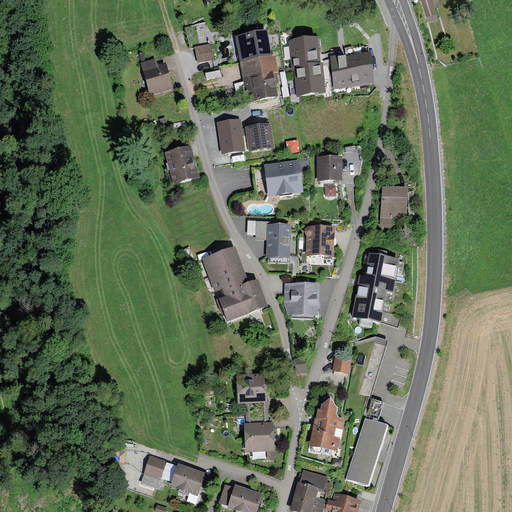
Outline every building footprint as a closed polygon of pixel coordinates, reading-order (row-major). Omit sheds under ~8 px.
[(421,0),(428,20),(438,17),(434,5),(442,3),(441,0),(421,0)] [(268,32),(235,38),(239,57),(245,87),(248,104),(279,99),(276,85),(277,85),(276,77),(280,77),(276,55),(272,56),(268,32)] [(319,41),(289,44),(291,72),(293,72),(296,99),(327,97),(324,64),(321,65),(321,60),(319,41)] [(216,44),(196,48),(199,63),(219,59),(216,44)] [(224,50),(226,61),(235,59),(232,48),(224,50)] [(375,86),(371,54),(330,59),(333,91),(375,86)] [(156,61),(142,65),(151,98),(172,92),(170,84),(165,65),(158,67),(156,61)] [(241,121),(217,124),(222,157),(246,153),(241,121)] [(258,127),(246,129),(249,153),(274,149),(270,125),(258,127)] [(287,142),(288,154),(300,152),(299,140),(287,142)] [(360,146),(345,149),(348,166),(363,164),(360,146)] [(190,149),(166,156),(175,186),(199,179),(195,166),(190,149)] [(300,159),(301,170),(310,169),(309,159),(300,159)] [(329,159),(318,159),(318,183),(342,183),(342,159),(329,159)] [(299,163),(265,167),(269,198),(304,194),(299,163)] [(337,187),(325,187),(325,198),(337,198),(337,187)] [(407,189),(382,188),(382,200),(380,227),(392,227),(392,219),(406,219),(407,189)] [(268,223),(248,222),(248,236),(255,236),(255,241),(267,242),(266,259),(289,260),(290,228),(267,227),(268,223)] [(314,229),(308,229),(308,259),(334,259),(335,229),(314,229)] [(235,249),(203,261),(227,325),(268,310),(258,282),(249,285),(235,249)] [(401,318),(384,312),(387,296),(394,297),(400,261),(369,255),(365,280),(360,279),(352,321),(382,327),(382,322),(397,328),(401,318)] [(319,287),(286,286),(285,305),(289,317),(318,318),(319,308),(319,287)] [(370,397),(386,348),(374,344),(359,394),(370,397)] [(352,360),(336,357),(333,372),(348,375),(352,360)] [(305,358),(294,360),(296,376),(308,374),(305,358)] [(266,375),(237,376),(238,406),(246,406),(267,405),(267,402),(267,392),(266,375)] [(268,402),(267,402),(267,405),(246,406),(247,425),(269,424),(268,402)] [(314,420),(310,449),(338,454),(343,422),(339,421),(336,415),(337,410),(331,402),(322,408),(321,412),(317,412),(316,421),(314,420)] [(389,429),(365,421),(345,480),(369,488),(383,447),(389,429)] [(247,425),(245,425),(246,453),(268,452),(268,462),(275,461),(274,441),(273,424),(269,424),(247,425)] [(158,490),(161,479),(166,464),(167,462),(150,457),(141,485),(158,490)] [(178,468),(166,464),(161,479),(172,483),(170,489),(198,498),(205,475),(198,472),(178,466),(178,468)] [(300,485),(298,485),(297,489),(294,500),(290,511),(289,511),(324,511),(327,503),(324,502),(326,495),(329,496),(333,484),(328,482),(329,480),(304,472),(300,485)] [(255,492),(235,486),(235,488),(225,485),(219,505),(228,508),(227,510),(232,511),(256,511),(262,495),(255,492)] [(342,498),(335,496),(333,504),(329,502),(326,511),(328,511),(358,511),(361,504),(342,498)]
